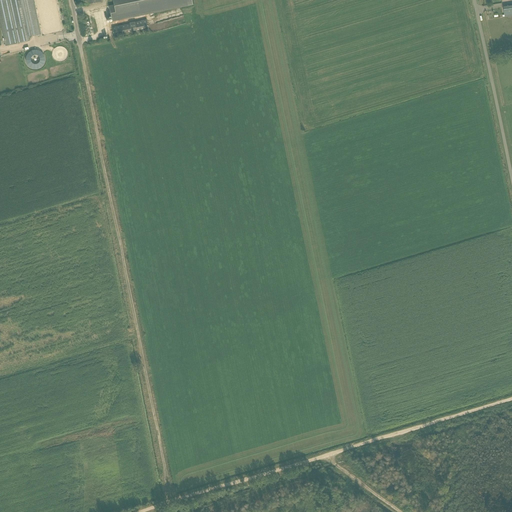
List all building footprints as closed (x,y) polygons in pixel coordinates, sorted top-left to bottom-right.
[(35,11),(32,0),(0,0),(0,16),(6,46),(28,41),(27,37),(40,35),(35,14),(33,15),(33,12),(35,11)] [(188,6),(186,0),(112,0),(113,5),(109,6),(112,22),(188,6)] [(511,4),(502,6),(504,17),(511,15),(511,4)] [(114,37),(149,30),(146,19),(129,23),(129,24),(112,27),(114,37)] [(27,50),(26,68),(42,69),(43,51),(27,50)]
